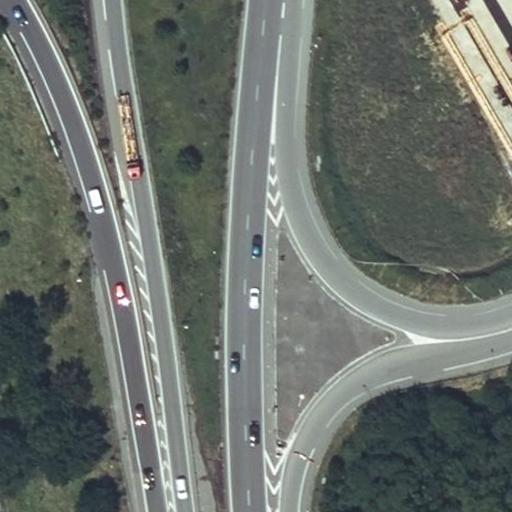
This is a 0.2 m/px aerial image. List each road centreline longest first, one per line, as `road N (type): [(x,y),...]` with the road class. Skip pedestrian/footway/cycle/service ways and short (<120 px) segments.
road 1 (motorway): [(20,0),(58,80),(102,225),(153,511)]
road 2 (trunk): [(119,0),(185,511)]
road 3 (trunk): [(248,511),(247,189),(264,0)]
road 4 (secondary): [(511,322),(463,331),(417,326),(334,283),(293,210),(284,157),(287,57),(269,0)]
road 5 (secondary): [(289,511),(304,438),(332,397),(364,375),(511,335)]
